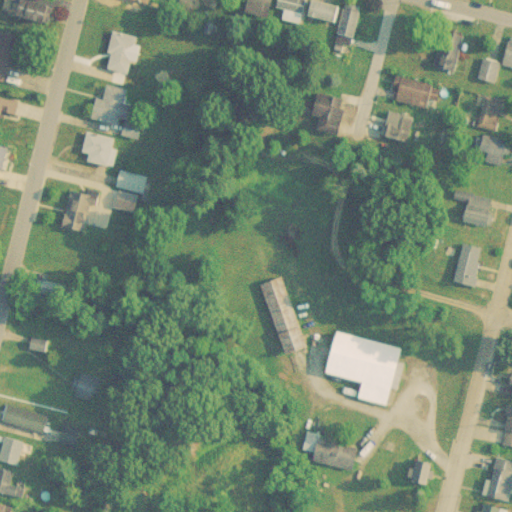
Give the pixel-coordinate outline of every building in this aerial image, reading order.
[(26,0),(8,0),(5,20),(51,28),(52,19),(37,16),(39,7),(26,5),(26,0)] [(132,0),(131,5),(153,10),(155,0),(132,0)] [(252,0),(247,20),(271,26),(277,0),(252,0)] [(286,16),(283,26),(301,31),(310,3),(299,0),(283,0),(279,14),(286,16)] [(340,30),(344,14),(315,6),(310,22),(340,30)] [(364,15),(347,11),(340,41),(357,45),(364,15)] [(511,36),(508,36),(502,67),(511,68),(511,36)] [(0,87),(8,89),(17,41),(0,37),(0,87)] [(110,76),(133,80),(136,66),(138,66),(143,43),(117,38),(110,76)] [(443,73),(458,76),(465,42),(451,40),(443,73)] [(502,68),(485,64),(480,85),(497,89),(502,68)] [(433,104),(436,105),(439,93),(404,84),(398,107),(430,115),(433,104)] [(128,110),(131,95),(110,91),(107,106),(100,104),(95,127),(143,138),(144,131),(136,129),(140,112),(128,110)] [(318,134),(341,141),(351,107),(328,100),(318,134)] [(497,137),(507,108),(489,101),(478,131),(497,137)] [(0,122),(4,123),(3,128),(17,130),(19,107),(0,105),(0,122)] [(410,149),(416,124),(396,119),(390,143),(410,149)] [(123,145),(92,139),(86,167),(117,173),(123,145)] [(478,163),(505,173),(511,155),(511,149),(487,140),(478,163)] [(11,153),(0,150),(0,190),(4,191),(11,153)] [(145,201),(151,184),(124,175),(118,192),(145,201)] [(67,234),(89,238),(93,211),(100,212),(102,201),(73,196),(67,234)] [(492,235),(497,207),(457,199),(455,210),(468,212),(465,230),(492,235)] [(458,286),(478,290),(486,255),(466,250),(458,286)] [(259,283),(283,356),(306,348),(282,275),(259,283)] [(328,369),(363,377),(359,394),(393,402),(406,343),(338,328),(328,369)] [(95,407),(101,384),(80,379),(75,402),(95,407)] [(511,407),(509,407),(502,445),(511,446),(511,407)] [(6,431),(48,439),(52,421),(9,414),(6,431)] [(60,443),(75,446),(79,430),(64,426),(60,443)] [(350,465),(357,440),(303,426),(296,452),(350,465)] [(63,449),(78,453),(82,437),(67,433),(63,449)] [(4,471),(29,471),(29,447),(4,447),(4,471)] [(434,461),(416,455),(409,476),(427,482),(434,461)] [(490,503),(511,508),(511,467),(498,465),(490,503)] [(0,501),(25,501),(25,494),(17,494),(17,476),(3,476),(3,483),(0,483),(0,501)]
